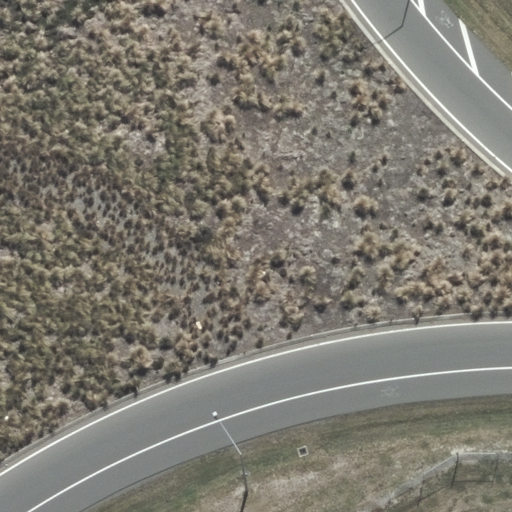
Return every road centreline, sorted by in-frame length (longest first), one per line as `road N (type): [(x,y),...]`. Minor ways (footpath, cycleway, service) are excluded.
road 1 (trunk): [(511,348),(322,368),(194,405),(77,458),(0,506)]
road 2 (trunk): [(373,0),(446,91),(511,146)]
